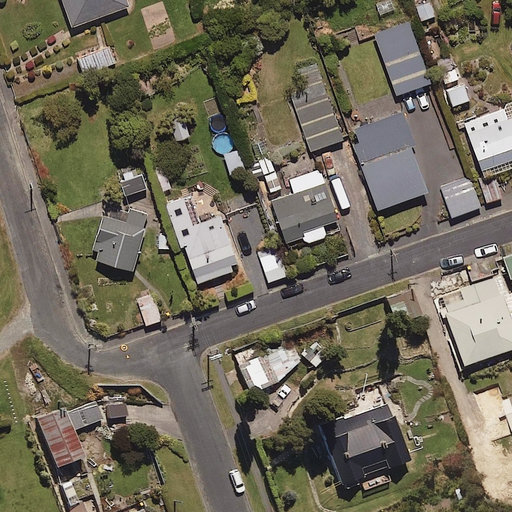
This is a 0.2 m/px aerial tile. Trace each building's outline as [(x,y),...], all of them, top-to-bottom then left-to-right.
[(127,2),(125,0),(59,0),(69,24),(127,2)] [(431,0),(414,0),(419,16),(434,12),(431,0)] [(428,79),(407,20),(373,32),(395,91),(428,79)] [(114,60),(107,43),(79,54),(85,71),(114,60)] [(340,137),(315,63),(297,70),(304,91),(289,96),(308,148),(340,137)] [(466,96),(462,81),(444,86),(449,101),(466,96)] [(412,140),(396,96),(371,104),(374,112),(345,123),(374,203),(424,185),(408,142),(412,140)] [(511,100),(504,103),(505,107),(462,121),(488,199),(500,194),(492,168),(511,161),(511,100)] [(192,111),(166,116),(170,135),(196,130),(192,111)] [(206,173),(197,140),(175,145),(184,179),(206,173)] [(281,185),(268,146),(245,154),(251,175),(261,172),(267,189),(281,185)] [(242,166),(236,147),(222,151),(227,170),(242,166)] [(166,160),(153,163),(159,187),(172,184),(166,160)] [(137,161),(114,170),(123,194),(146,186),(137,161)] [(335,216),(319,167),(288,178),(291,190),(268,197),(281,238),(301,232),(303,239),(324,232),(320,221),(335,216)] [(480,204),(468,176),(439,188),(451,216),(480,204)] [(209,185),(164,200),(177,242),(182,240),(194,278),(235,264),(209,185)] [(146,211),(103,197),(86,252),(130,266),(146,211)] [(285,273),(276,245),(257,252),(267,279),(285,273)] [(511,314),(511,304),(501,273),(436,297),(458,360),(511,341),(511,323),(509,315),(511,314)] [(415,310),(407,282),(384,289),(391,317),(415,310)] [(159,317),(151,292),(136,297),(144,322),(159,317)] [(244,387),(276,377),(298,358),(292,340),(266,349),(264,343),(233,354),(244,387)] [(327,354),(314,340),(300,353),(313,366),(327,354)] [(511,397),(502,401),(511,431),(511,397)] [(100,417),(93,400),(63,411),(61,405),(32,416),(51,465),(80,454),(70,429),(100,417)] [(405,458),(386,400),(316,423),(335,481),(356,474),(360,487),(387,478),(383,465),(405,458)] [(83,511),(69,475),(55,480),(67,511),(83,511)]
